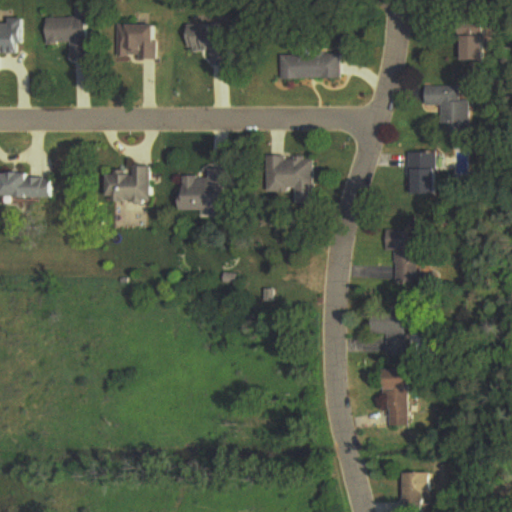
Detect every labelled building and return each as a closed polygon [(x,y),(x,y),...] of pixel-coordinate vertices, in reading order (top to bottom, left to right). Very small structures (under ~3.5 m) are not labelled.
[(50,20),(50,45),(74,45),(74,60),(93,60),(93,10),(80,10),(80,20),(50,20)] [(0,22),(0,74),(2,75),(3,55),(28,55),(29,24),(0,22)] [(161,26),(121,26),(121,61),(161,61),(161,26)] [(190,27),(190,53),(213,53),(213,63),(234,63),(234,27),(190,27)] [(467,63),(492,63),(492,37),(467,37),(467,63)] [(284,81),(344,81),(343,55),(283,56),(284,81)] [(463,88),(429,88),(429,107),(445,107),(445,134),(473,135),(473,101),(463,101),(463,88)] [(411,196),(441,196),(441,154),(411,154),(411,196)] [(316,189),(316,158),(270,159),(270,190),(316,189)] [(109,176),(109,203),(155,204),(156,168),(138,168),(138,177),(109,176)] [(232,170),(213,170),(213,179),(183,179),(182,211),(216,212),(216,219),(231,219),(232,170)] [(58,199),(59,176),(3,176),(3,199),(58,199)] [(398,253),(398,283),(421,283),(422,229),(388,229),(388,253),(398,253)] [(391,335),(391,358),(413,358),(414,314),(380,314),(380,335),(391,335)] [(389,410),(394,410),(394,427),(415,427),(416,370),(390,369),(389,410)] [(431,511),(432,474),(410,474),(410,511),(431,511)]
